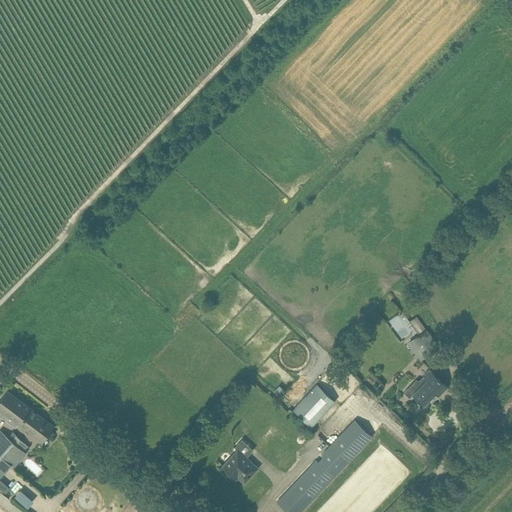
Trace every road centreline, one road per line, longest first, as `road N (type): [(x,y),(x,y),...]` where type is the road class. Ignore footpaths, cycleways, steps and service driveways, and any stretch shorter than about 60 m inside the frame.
road 1 (unclassified): [(200,511),(0,354)]
road 2 (unclassified): [(411,511),(511,406)]
